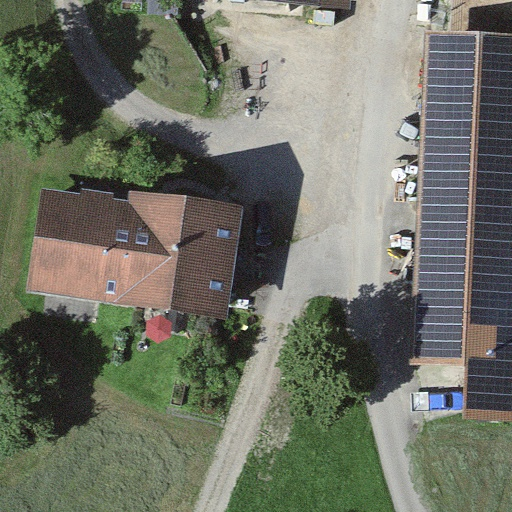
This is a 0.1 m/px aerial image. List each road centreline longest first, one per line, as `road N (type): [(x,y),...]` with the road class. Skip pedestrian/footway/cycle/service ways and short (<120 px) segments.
road 1 (track): [(65,0),(69,33),(122,114),(348,166),(208,511)]
road 2 (unclassified): [(417,511),(372,339),(348,166),(403,0)]
